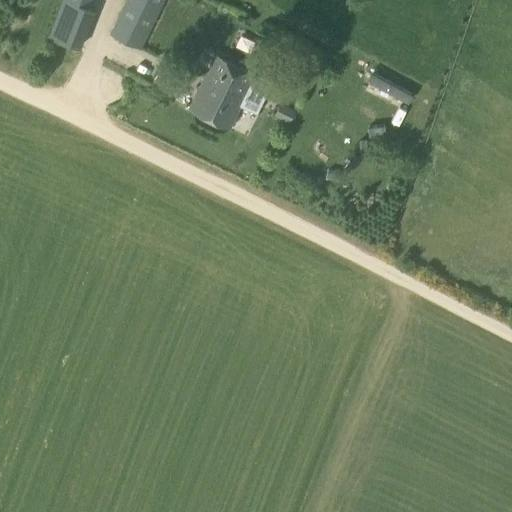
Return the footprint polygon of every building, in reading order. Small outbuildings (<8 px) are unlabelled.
[(81,48),(95,11),(89,9),(92,0),(62,0),(49,36),(81,48)] [(142,50),(165,0),(125,0),(109,34),(142,50)] [(218,85),(243,98),(255,74),(214,54),(203,77),(218,84),(218,85)] [(228,129),(243,98),(218,85),(218,84),(203,77),(187,109),(228,129)] [(290,121),(295,110),(262,95),(257,107),(290,121)]
